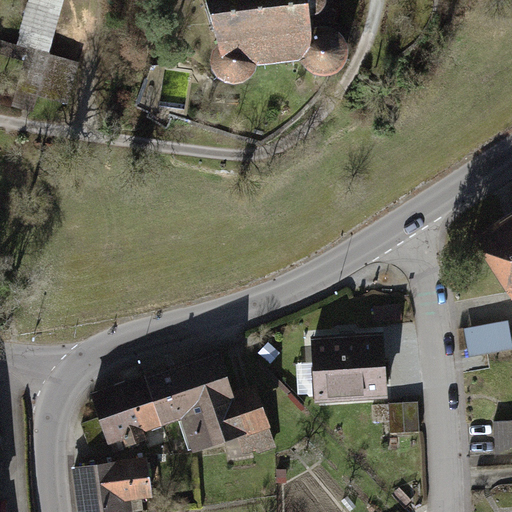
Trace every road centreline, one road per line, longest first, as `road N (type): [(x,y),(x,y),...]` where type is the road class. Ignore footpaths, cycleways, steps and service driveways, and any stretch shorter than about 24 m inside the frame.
road 1 (secondary): [(400,228),(317,275),(119,348),(80,374)]
road 2 (residential): [(400,228),(437,300),(449,511)]
road 3 (secondary): [(80,374),(56,427),(58,511)]
road 4 (secondary): [(511,156),(400,228)]
